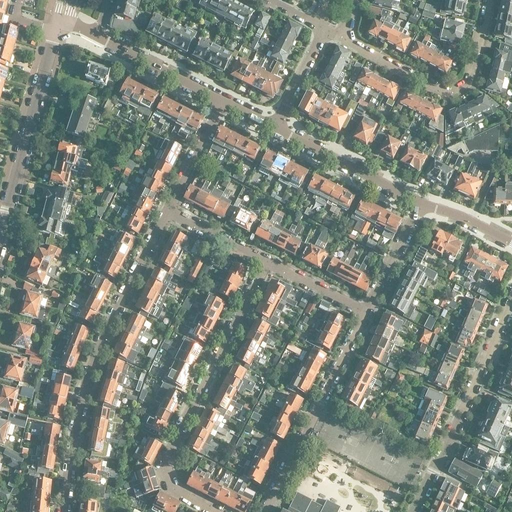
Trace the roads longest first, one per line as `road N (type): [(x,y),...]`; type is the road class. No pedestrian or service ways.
road 1 (residential): [(63,511),(89,365),(167,209)]
road 2 (residential): [(219,511),(171,488),(164,461),(267,260)]
road 3 (residential): [(416,511),(511,297)]
road 4 (residential): [(344,42),(446,95),(458,93),(477,63),(489,0)]
road 5 (residential): [(264,511),(367,312)]
road 6 (residential): [(0,240),(54,31)]
road 7 (residential): [(425,198),(276,126)]
road 8 (residential): [(221,99),(99,37)]
road 9 (residential): [(367,312),(425,198)]
road 10 (residential): [(167,209),(221,99)]
